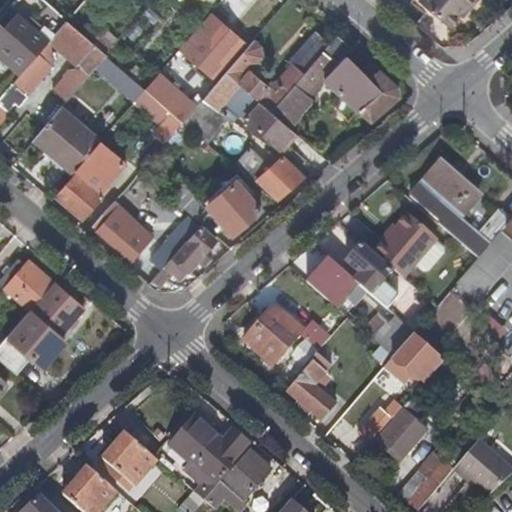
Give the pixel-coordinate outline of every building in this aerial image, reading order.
[(477,0),(424,0),(421,4),(450,28),(466,8),(469,10),(477,0)] [(0,57),(21,75),(48,44),(49,43),(39,34),(43,29),(31,18),(27,23),(17,14),(0,34),(0,57)] [(211,15),(192,37),(204,48),(193,62),(212,79),(225,65),(222,63),(241,41),(211,15)] [(87,25),(100,37),(106,30),(109,28),(95,16),(87,25)] [(59,96),(66,102),(107,56),(93,45),(67,22),(50,42),(81,68),(59,96)] [(100,37),(93,45),(107,56),(119,42),(106,30),(100,37)] [(240,84),(261,103),(272,112),(323,52),(330,44),(318,33),(293,61),(297,66),(291,69),(280,82),(269,85),(266,87),(250,72),(262,58),(261,48),(253,41),(226,73),(240,84)] [(341,62),(351,51),(336,37),(330,44),(323,52),(338,64),(341,62)] [(21,75),(14,84),(28,96),(34,89),(29,83),(52,56),(48,44),(21,75)] [(272,112),(288,126),(313,98),(311,95),(327,79),(371,122),(397,99),(397,87),(381,72),(371,80),(364,73),(357,78),(341,62),(338,64),(323,52),(272,112)] [(161,73),(146,90),(155,98),(170,81),(161,73)] [(222,105),(226,100),(240,84),(226,73),(209,93),(222,105)] [(226,100),(248,119),(261,103),(240,84),(226,100)] [(146,90),(136,101),(173,134),(184,122),(172,112),(155,98),(146,90)] [(208,94),(200,102),(220,120),(227,112),(208,94)] [(193,130),(203,139),(220,120),(200,102),(189,115),(184,122),(193,130)] [(280,147),(294,132),(288,126),(272,112),(261,103),(248,119),(280,147)] [(178,105),(172,112),(184,122),(189,115),(178,105)] [(61,107),(35,138),(73,172),(100,141),(61,107)] [(173,134),(168,140),(177,148),(193,130),(184,122),(173,134)] [(100,141),(73,172),(77,175),(102,194),(127,164),(100,141)] [(236,168),(265,193),(269,189),(280,200),(302,178),(282,157),(267,170),(257,162),(261,159),(250,151),(236,168)] [(440,219),(438,223),(478,258),(502,231),(503,230),(511,221),(498,209),(478,232),(460,217),(478,196),(438,161),(410,193),(440,219)] [(102,194),(77,175),(58,196),(84,219),(105,196),(102,194)] [(197,218),(209,204),(180,179),(168,192),(197,218)] [(237,181),(209,204),(233,233),(262,210),(237,181)] [(108,211),(94,227),(107,239),(105,243),(110,248),(113,245),(124,254),(127,252),(134,259),(146,246),(141,240),(146,234),(123,213),(118,220),(108,211)] [(408,215),(374,254),(403,279),(437,239),(408,215)] [(511,219),(511,221),(503,230),(511,237),(511,219)] [(179,251),(175,257),(190,271),(216,241),(200,226),(179,251)] [(511,240),(502,231),(478,258),(458,282),(478,299),(511,259),(511,240)] [(154,261),(163,270),(175,257),(179,251),(169,243),(154,261)] [(359,273),(353,279),(358,284),(386,308),(397,297),(381,283),(390,271),(359,245),(346,260),(359,273)] [(313,276),(295,260),(288,266),(337,308),(358,284),(353,279),(328,258),(313,276)] [(0,283),(30,310),(55,282),(29,259),(25,264),(20,260),(0,282),(0,283)] [(84,308),(55,282),(30,310),(59,336),(84,308)] [(271,365),(302,329),(273,303),(243,340),(271,365)] [(0,344),(0,361),(16,375),(30,359),(42,369),(66,342),(59,336),(30,310),(0,344)] [(375,321),(364,332),(393,357),(412,334),(414,333),(396,317),(385,329),(375,321)] [(393,357),(385,367),(404,384),(410,376),(416,381),(417,379),(424,384),(440,365),(435,360),(438,357),(412,334),(393,357)] [(317,353),(309,361),(312,363),(287,391),(321,422),(336,406),(314,387),(332,366),(317,353)] [(425,396),(418,390),(410,400),(416,406),(425,396)] [(403,408),(419,422),(426,414),(416,406),(410,400),(403,408)] [(362,429),(375,440),(403,408),(394,401),(386,410),(381,406),(362,429)] [(403,408),(375,440),(400,462),(427,430),(419,422),(403,408)] [(193,490),(203,499),(234,463),(232,460),(249,442),(233,428),(223,439),(195,414),(171,443),(182,453),(179,457),(186,464),(184,467),(200,482),(193,490)] [(156,458),(124,431),(102,457),(133,483),(156,458)] [(470,481),(488,497),(511,474),(511,470),(478,442),(453,471),(467,484),(470,481)] [(271,469),(249,450),(221,482),(243,501),(271,469)] [(399,494),(417,511),(453,471),(435,454),(399,494)] [(97,511),(116,490),(88,466),(65,493),(86,511),(97,511)] [(60,511),(31,487),(2,511),(60,511)] [(178,508),(184,511),(195,511),(203,499),(189,490),(178,508)] [(205,500),(214,508),(224,498),(214,490),(205,500)] [(125,511),(132,505),(118,494),(103,511),(125,511)] [(302,511),(291,502),(281,511),(302,511)]
